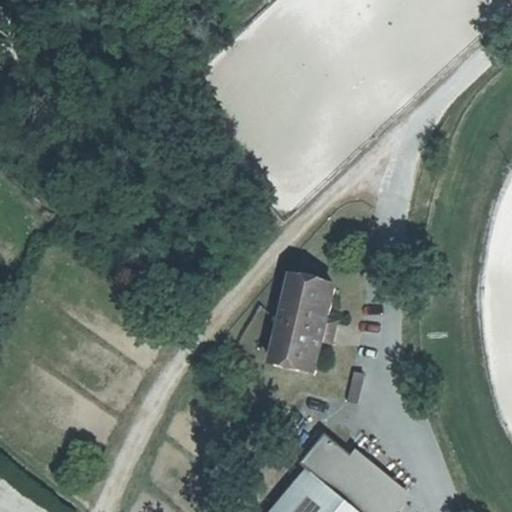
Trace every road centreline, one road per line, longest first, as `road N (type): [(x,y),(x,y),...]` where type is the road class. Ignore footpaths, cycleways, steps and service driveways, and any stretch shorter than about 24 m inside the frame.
road 1 (unclassified): [(511,30),(427,117),(412,147),(394,235),(389,340),(411,438),(442,511)]
road 2 (unknown): [(98,511),(228,311),(296,225),(412,147)]
road 3 (track): [(511,499),(467,398),(457,252)]
